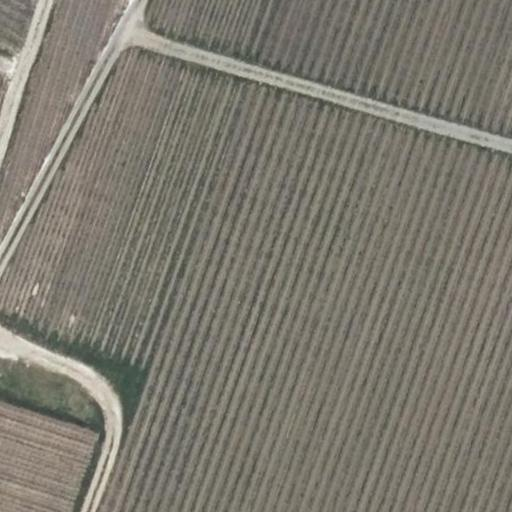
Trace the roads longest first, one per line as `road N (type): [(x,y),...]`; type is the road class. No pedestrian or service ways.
road 1 (track): [(121,35),(511,151)]
road 2 (track): [(0,265),(140,0)]
road 3 (track): [(70,511),(114,381),(0,321)]
road 4 (track): [(0,142),(45,0)]
